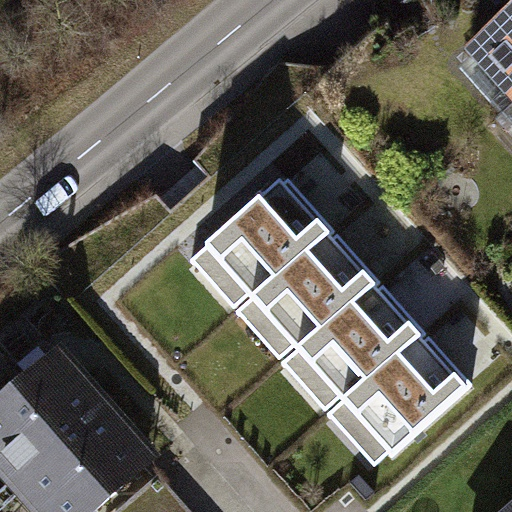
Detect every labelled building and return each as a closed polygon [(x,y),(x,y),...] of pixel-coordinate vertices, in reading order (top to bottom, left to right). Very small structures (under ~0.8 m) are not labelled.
[(511,29),(472,66),(511,111),(511,29)] [(206,247),(252,300),(334,228),(287,175),(206,247)] [(252,300),(298,352),(381,281),(334,228),(252,300)] [(298,352),(343,403),(425,332),(381,281),(298,352)] [(343,403),(392,459),(474,388),(425,332),(343,403)] [(0,423),(0,478),(27,508),(124,420),(70,361),(0,423)] [(176,477),(124,420),(27,508),(30,511),(137,511),(168,485),(176,477)] [(192,511),(168,485),(137,511),(192,511)]
